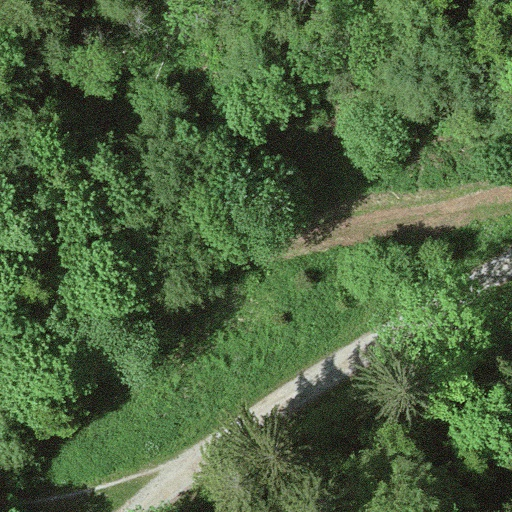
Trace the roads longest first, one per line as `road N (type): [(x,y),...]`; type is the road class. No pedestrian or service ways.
road 1 (track): [(511,190),(321,248),(243,255),(149,243),(0,252)]
road 2 (track): [(511,259),(287,392),(160,486)]
road 3 (track): [(0,508),(58,493),(160,486)]
